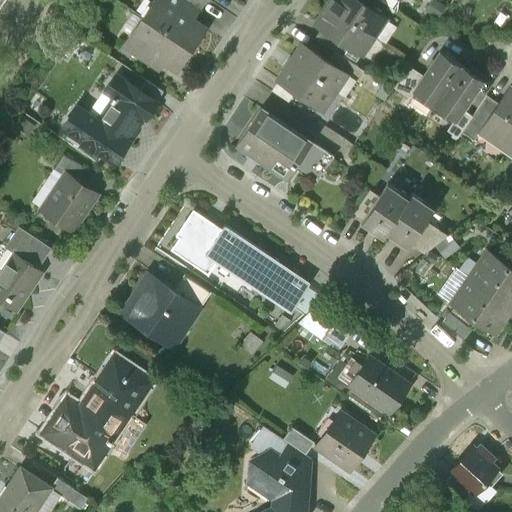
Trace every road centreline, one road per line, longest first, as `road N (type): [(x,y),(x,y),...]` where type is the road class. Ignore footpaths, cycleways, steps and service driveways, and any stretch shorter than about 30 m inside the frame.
road 1 (residential): [(482,398),(328,257),(177,152)]
road 2 (residential): [(177,152),(0,416)]
road 3 (residential): [(279,0),(177,152)]
road 4 (residential): [(482,398),(433,438),(368,511)]
